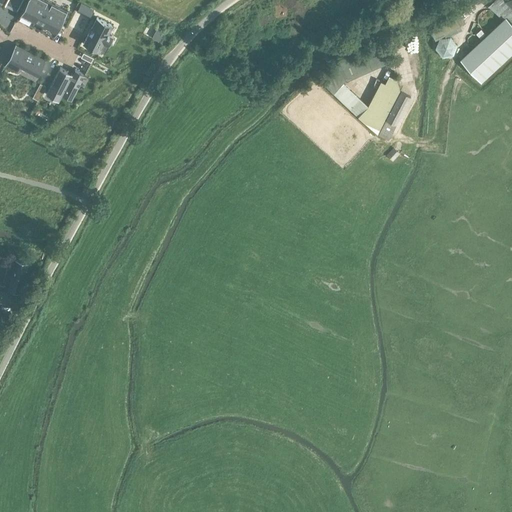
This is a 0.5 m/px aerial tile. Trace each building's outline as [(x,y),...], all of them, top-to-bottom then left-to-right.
[(6,0),(4,5),(5,5),(6,3),(17,9),(22,0),(6,0)] [(68,10),(48,0),(26,0),(21,12),(25,14),(29,15),(53,28),(57,30),(68,10)] [(507,16),(511,21),(511,0),(494,0),(493,2),(507,16)] [(86,8),(80,4),(77,10),(84,13),(86,8)] [(457,14),(430,26),(436,39),(435,39),(443,57),(459,49),(452,33),(463,28),(457,14)] [(112,24),(96,16),(83,42),(99,50),(103,42),(109,45),(113,36),(108,33),(112,24)] [(462,58),(482,82),(511,53),(511,21),(507,16),(462,58)] [(151,24),(147,33),(160,39),(164,30),(151,24)] [(317,77),(333,92),(346,78),(347,80),(392,60),(387,40),(345,59),(317,77)] [(46,59),(15,43),(8,57),(38,73),(46,59)] [(93,57),(83,52),(81,56),(91,62),(93,57)] [(72,73),(60,67),(46,93),(59,100),(63,91),(73,96),(85,74),(75,69),(72,73)] [(367,106),(358,116),(377,134),(400,90),(397,79),(389,75),(385,82),(380,80),(367,106)] [(342,97),(350,104),(360,93),(346,80),(335,92),(341,98),(342,97)] [(45,85),(40,83),(35,91),(41,94),(45,85)] [(401,91),(378,134),(388,139),(411,96),(401,91)] [(16,259),(9,288),(22,291),(29,262),(16,259)] [(0,284),(0,301),(9,303),(12,292),(8,291),(9,288),(10,282),(6,281),(5,286),(0,284)]
